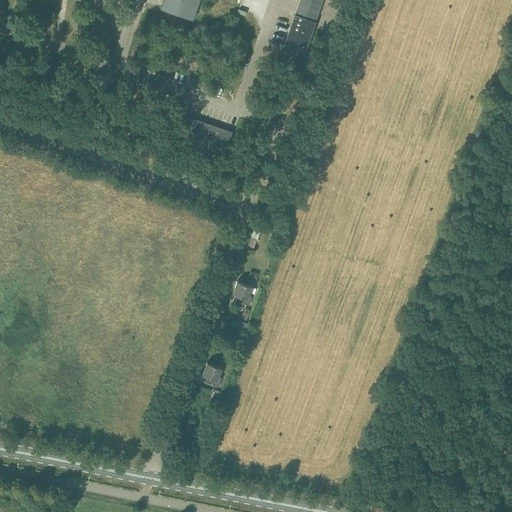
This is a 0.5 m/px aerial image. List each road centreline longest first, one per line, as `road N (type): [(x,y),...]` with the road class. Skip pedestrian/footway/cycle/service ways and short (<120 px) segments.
road 1 (primary): [(304,511),(0,454)]
road 2 (unclassified): [(203,511),(0,472)]
